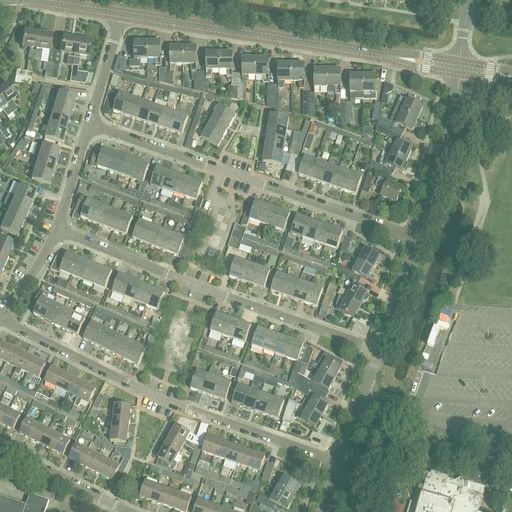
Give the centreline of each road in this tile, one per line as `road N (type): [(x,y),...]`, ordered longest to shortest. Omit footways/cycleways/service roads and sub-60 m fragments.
road 1 (residential): [(339,461),(185,409),(0,319)]
road 2 (residential): [(417,239),(88,127)]
road 3 (residential): [(378,351),(55,232)]
road 4 (tertiary): [(458,69),(120,15)]
road 5 (residential): [(417,239),(458,69)]
road 6 (residential): [(129,511),(0,447)]
